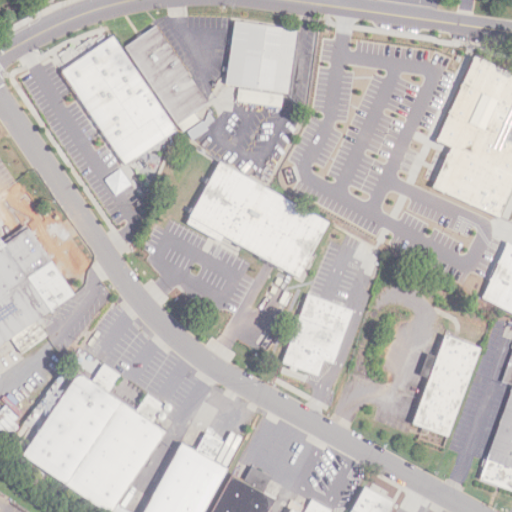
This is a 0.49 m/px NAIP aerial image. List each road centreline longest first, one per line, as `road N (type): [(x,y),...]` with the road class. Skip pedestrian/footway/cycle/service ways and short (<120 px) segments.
road 1 (residential): [(472,511),(224,374),(164,327),(0,100)]
road 2 (tertiary): [(511,34),(281,0),(131,2),(73,19),(0,56)]
